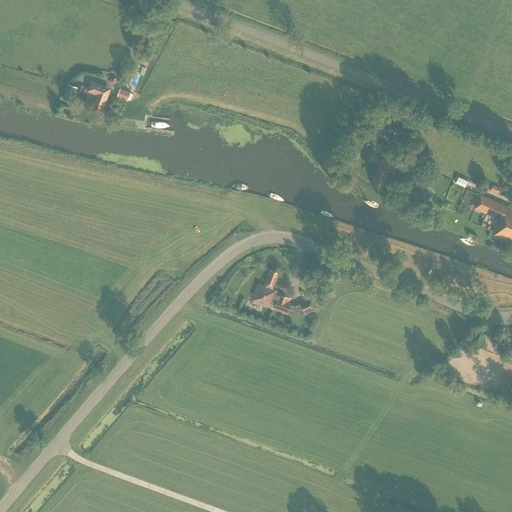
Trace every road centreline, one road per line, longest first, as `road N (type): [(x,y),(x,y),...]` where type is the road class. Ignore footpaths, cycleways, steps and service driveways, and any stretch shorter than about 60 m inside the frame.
road 1 (tertiary): [(0,510),(190,290),(256,240),(293,240),(483,315),(511,318)]
road 2 (unclassified): [(511,134),(166,0)]
